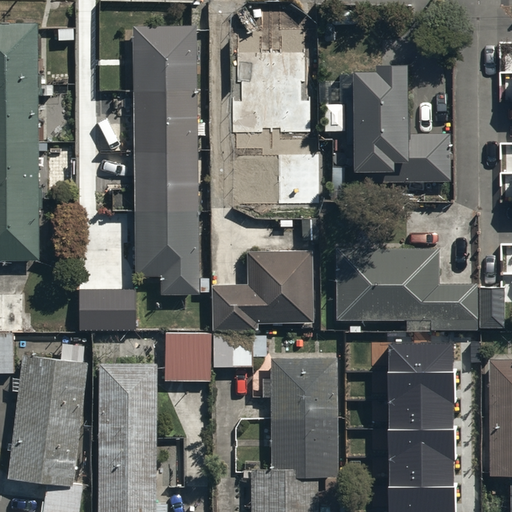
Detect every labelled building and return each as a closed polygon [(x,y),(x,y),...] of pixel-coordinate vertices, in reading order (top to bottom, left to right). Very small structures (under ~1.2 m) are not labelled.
[(38,16),(0,15),(0,253),(38,254),(38,16)] [(202,287),(195,20),(131,21),(137,268),(162,268),(163,288),(202,287)] [(264,57),(238,57),(238,172),(295,172),(295,50),(264,50),(264,57)] [(376,59),(354,59),(357,172),(393,171),(394,175),(454,174),(453,126),(409,127),(407,52),(376,52),(376,59)] [(338,243),(338,318),(477,318),(476,281),(440,281),(439,243),(338,243)] [(211,281),(212,327),(258,327),(258,319),(311,318),(309,245),(246,246),(247,280),(211,281)] [(505,323),(505,302),(511,301),(511,291),(505,292),(505,282),(482,283),(482,323),(505,323)] [(134,285),(77,285),(77,324),(134,325),(134,285)] [(208,327),(166,328),(167,377),(209,376),(208,327)] [(14,330),(0,329),(0,365),(14,366),(14,330)] [(213,331),(214,362),(252,361),(252,330),(213,331)] [(455,511),(455,344),(389,344),(390,511),(455,511)] [(85,357),(23,349),(6,474),(68,483),(85,357)] [(334,353),(267,353),(267,376),(261,376),(261,394),(267,394),(268,466),(242,466),(242,473),(249,473),(248,511),(314,511),(314,473),(335,473),(334,353)] [(156,358),(96,358),(96,511),(167,511),(167,495),(157,495),(156,358)] [(511,511),(511,362),(490,362),(491,483),(511,482),(511,497),(511,511)]
